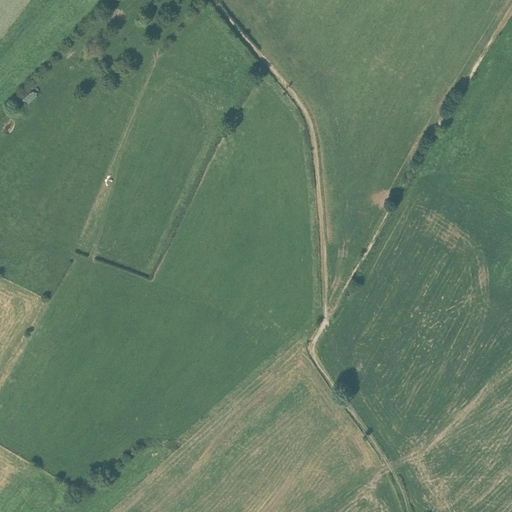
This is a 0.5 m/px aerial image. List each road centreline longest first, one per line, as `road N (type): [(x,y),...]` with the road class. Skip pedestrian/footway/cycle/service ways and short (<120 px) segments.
road 1 (track): [(324,322),(511,8)]
road 2 (track): [(324,322),(320,199),(307,117),(212,0)]
road 3 (track): [(407,511),(384,459),(313,356),(324,322)]
